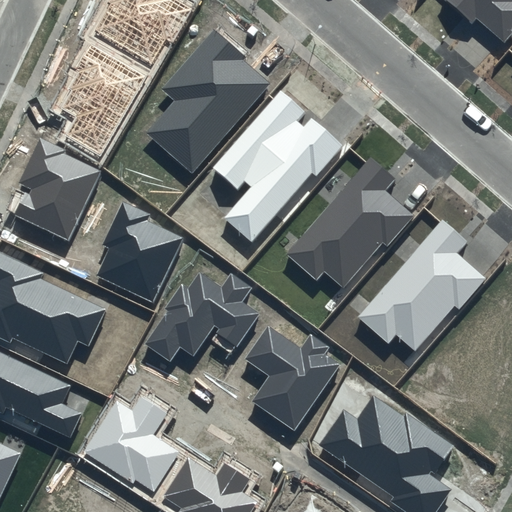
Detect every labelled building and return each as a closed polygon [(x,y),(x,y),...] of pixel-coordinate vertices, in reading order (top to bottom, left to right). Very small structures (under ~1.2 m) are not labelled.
[(172,41),(190,10),(173,0),(108,0),(107,3),(109,5),(95,30),(151,62),(165,37),(172,41)] [(511,0),(447,0),(475,23),(478,20),(503,42),(511,32),(511,0)] [(246,56),(214,28),(161,88),(176,101),(148,133),(192,171),(269,83),(243,60),(246,56)] [(148,76),(91,42),(75,69),(79,71),(69,88),(71,89),(60,107),(76,116),(64,136),(100,157),(148,76)] [(306,113),(280,91),(214,167),(238,187),(244,180),(252,187),(225,218),(252,242),(311,173),(317,177),(344,145),(310,116),(303,125),(298,122),(306,113)] [(66,149),(40,137),(18,183),(27,187),(13,215),(68,241),(102,172),(64,154),(66,149)] [(395,179),(371,158),(287,254),(316,280),(324,271),(343,287),(382,242),(388,247),(415,215),(386,190),(395,179)] [(150,215),(123,202),(103,245),(109,248),(95,276),(153,303),(183,238),(147,221),(150,215)] [(467,241),(443,220),(358,317),(388,342),(396,333),(414,350),(454,305),(459,309),(487,278),(457,252),(467,241)] [(44,272),(0,251),(0,339),(11,345),(14,339),(66,364),(78,340),(89,345),(106,309),(41,278),(44,272)] [(198,272),(187,288),(182,284),(165,308),(168,311),(145,344),(170,361),(180,347),(194,357),(215,326),(218,329),(216,333),(237,347),(259,314),(241,302),(251,288),(231,274),(221,288),(198,272)] [(301,348),(268,326),(245,359),(270,376),(253,401),(294,429),(340,364),(325,354),(330,348),(311,334),(301,348)] [(73,384),(0,349),(0,412),(3,414),(7,407),(71,437),(83,412),(64,403),(73,384)] [(455,446),(407,413),(404,417),(373,395),(357,418),(344,409),(318,445),(393,497),(390,501),(406,511),(435,511),(451,490),(433,477),(455,446)] [(166,414),(141,397),(132,411),(116,401),(83,452),(133,484),(136,481),(154,492),(179,452),(153,435),(166,414)] [(0,498),(22,453),(0,442),(0,498)] [(216,475),(188,456),(162,497),(180,509),(178,511),(250,511),(257,502),(242,492),(250,479),(224,462),(216,475)] [(345,511),(346,511),(304,484),(285,511),(282,511),(278,509),(275,511),(345,511)]
